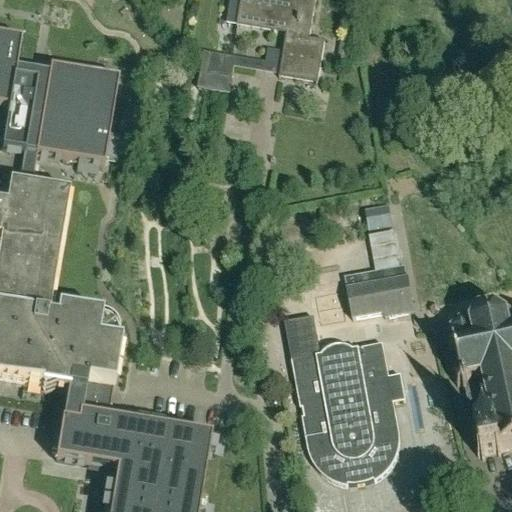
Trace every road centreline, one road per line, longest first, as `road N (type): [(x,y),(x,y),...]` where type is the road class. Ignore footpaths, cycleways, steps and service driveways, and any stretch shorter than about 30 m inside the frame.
road 1 (residential): [(222,402),(265,151),(264,101),(240,83)]
road 2 (residential): [(282,511),(272,423),(258,410),(222,402)]
